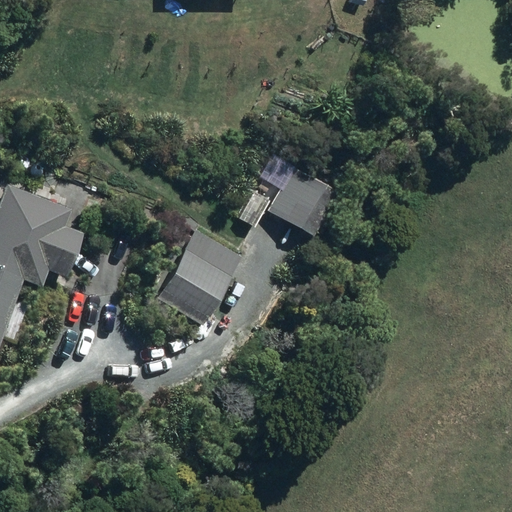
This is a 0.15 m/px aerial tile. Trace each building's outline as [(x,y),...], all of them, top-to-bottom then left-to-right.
[(320,100),(275,83),(261,119),(306,137),(320,100)] [(337,194),(289,169),(266,214),(313,239),(337,194)] [(0,192),(0,330),(20,276),(41,284),(48,267),(61,272),(77,229),(58,222),(65,206),(4,183),(1,191),(0,192)] [(267,198),(248,189),(234,218),(252,227),(267,198)] [(238,253),(198,228),(154,299),(194,324),(238,253)]
